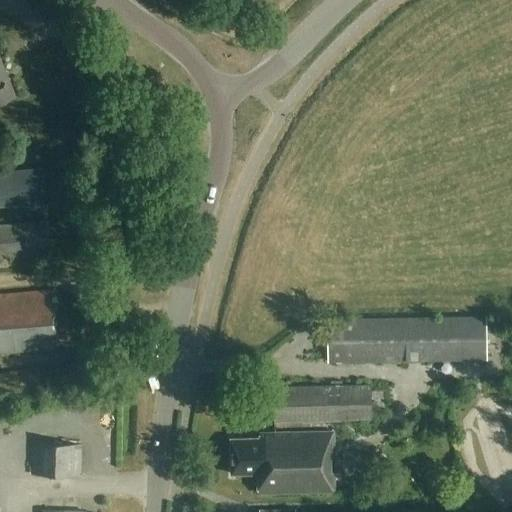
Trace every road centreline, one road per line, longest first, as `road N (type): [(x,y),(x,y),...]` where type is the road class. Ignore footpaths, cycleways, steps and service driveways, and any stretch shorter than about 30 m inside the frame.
road 1 (tertiary): [(154,511),(183,287),(229,99)]
road 2 (tertiary): [(229,99),(176,45),(111,0)]
road 3 (tertiary): [(229,99),(271,72),(343,0)]
